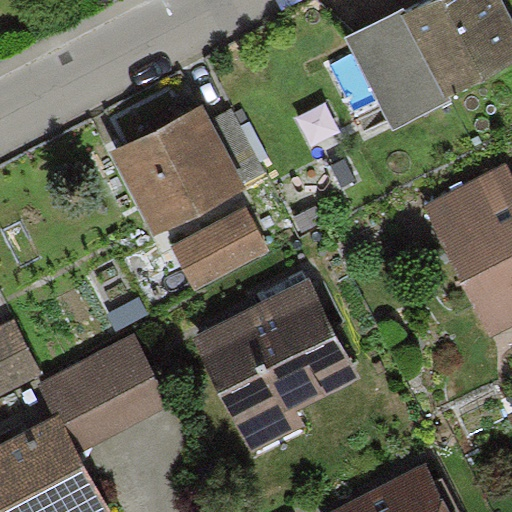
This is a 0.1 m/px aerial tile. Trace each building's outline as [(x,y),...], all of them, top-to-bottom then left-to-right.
[(404,0),(383,0),(346,19),(393,112),(452,83),(450,78),(445,80),(404,0)] [(404,0),(445,80),(450,78),(511,47),(511,3),(510,0),(404,0)] [(110,134),(153,219),(233,179),(246,172),(215,110),(203,87),(110,134)] [(232,101),(215,110),(246,172),(233,179),(235,182),(265,167),(232,101)] [(511,160),(508,153),(426,196),(494,326),(511,316),(511,160)] [(249,197),(172,237),(195,281),(272,242),(249,197)] [(253,444),(306,417),(297,399),(362,366),(311,265),(193,325),(253,444)] [(0,317),(0,394),(39,375),(46,372),(15,310),(0,317)] [(46,372),(39,375),(54,404),(60,400),(82,442),(173,395),(136,325),(46,372)] [(54,404),(0,431),(0,511),(117,511),(118,511),(82,442),(60,400),(54,404)] [(315,508),(317,511),(458,511),(426,451),(315,508)]
